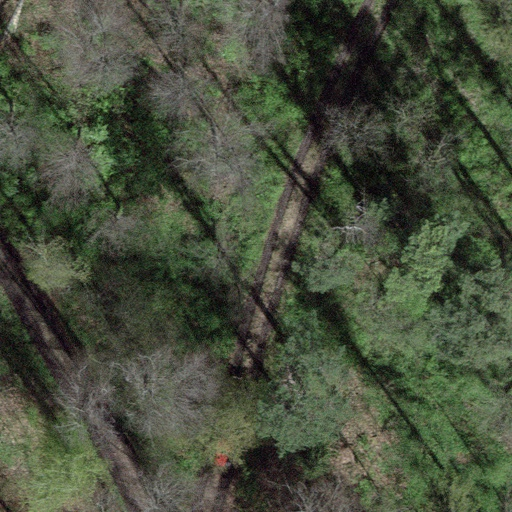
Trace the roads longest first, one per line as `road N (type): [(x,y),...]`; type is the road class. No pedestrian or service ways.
road 1 (track): [(200,511),(318,139),(386,0)]
road 2 (track): [(0,218),(72,307),(164,511)]
